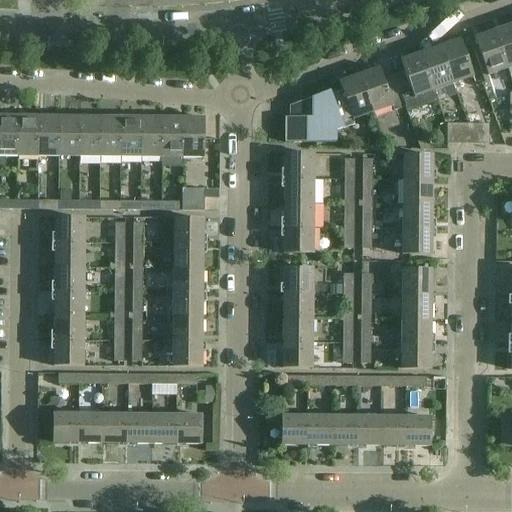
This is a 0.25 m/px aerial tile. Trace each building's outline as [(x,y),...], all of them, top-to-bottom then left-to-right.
[(511,24),(493,31),(507,70),(511,68),(511,24)] [(482,79),(507,70),(493,31),(469,40),(482,79)] [(459,39),(439,46),(453,86),(472,79),(459,39)] [(439,46),(420,53),(434,93),(453,86),(439,46)] [(403,72),(393,76),(404,108),(406,112),(436,101),(434,93),(420,53),(399,61),(403,72)] [(378,68),(358,75),(372,115),(392,108),(393,112),(404,108),(393,76),(382,80),(378,68)] [(329,93),(342,130),(354,126),(352,122),(372,115),(358,75),(338,83),(341,94),(331,97),(329,93)] [(284,119),(284,144),(335,144),(335,133),(342,130),(329,93),(294,106),(294,119),(284,119)] [(0,157),(17,158),(17,117),(0,116),(0,157)] [(37,117),(17,117),(17,158),(37,158),(37,117)] [(37,158),(58,158),(58,117),(37,117),(37,158)] [(58,158),(78,159),(79,117),(58,117),(58,158)] [(78,159),(99,159),(99,118),(79,117),(78,159)] [(99,159),(120,159),(120,118),(99,118),(99,159)] [(120,159),(140,159),(141,118),(120,118),(120,159)] [(140,159),(161,159),(161,118),(141,118),(140,159)] [(161,167),(182,167),(182,159),(182,118),(161,118),(161,159),(161,167)] [(203,119),(182,118),(182,159),(203,160),(203,119)] [(447,125),(447,145),(466,146),(467,126),(447,125)] [(467,126),(466,146),(488,146),(488,126),(467,126)] [(280,172),(280,181),(312,182),(313,157),(283,156),(283,172),(280,172)] [(402,157),(402,182),(431,182),(431,183),(434,183),(434,174),(431,174),(431,157),(402,157)] [(344,160),(343,182),(353,182),(354,160),(344,160)] [(362,161),(362,181),(372,181),(372,161),(362,161)] [(283,191),(283,205),(312,206),(312,182),(280,181),(280,191),(283,191)] [(362,181),(361,206),(372,206),(372,181),(362,181)] [(343,182),(343,206),(353,206),(353,182),(343,182)] [(402,182),(402,206),(431,207),(431,183),(431,182),(402,182)] [(181,190),(181,203),(181,212),(202,212),(203,190),(181,190)] [(0,210),(16,210),(16,202),(0,201),(0,210)] [(16,202),(16,210),(36,211),(36,202),(16,202)] [(36,202),(36,211),(57,211),(57,202),(36,202)] [(57,202),(57,211),(78,211),(78,202),(57,202)] [(78,202),(78,211),(98,211),(98,202),(78,202)] [(98,202),(98,211),(119,211),(120,203),(98,202)] [(120,203),(119,211),(140,212),(140,203),(120,203)] [(140,203),(140,212),(160,212),(160,203),(140,203)] [(160,203),(160,212),(181,212),(181,203),(160,203)] [(280,220),(280,229),(312,230),(312,206),(283,205),(283,220),(280,220)] [(343,206),(343,230),(353,231),(353,206),(343,206)] [(361,206),(361,230),(371,230),(372,206),(361,206)] [(402,206),(401,231),(434,231),(434,221),(431,221),(431,207),(402,206)] [(51,235),(51,245),(83,245),(83,220),(55,219),(54,235),(51,235)] [(173,220),(173,245),(205,246),(206,236),(202,236),(203,221),(173,220)] [(114,224),(114,245),(124,245),(124,224),(114,224)] [(133,224),(132,245),(143,245),(143,224),(133,224)] [(311,255),(312,230),(280,229),(280,239),(283,239),(282,255),(311,255)] [(343,230),(343,251),(353,251),(353,231),(343,230)] [(361,230),(361,251),(371,251),(371,230),(361,230)] [(434,240),(434,231),(401,231),(401,256),(430,256),(431,240),(434,240)] [(54,254),(54,269),(83,269),(83,245),(51,245),(51,254),(54,254)] [(114,245),(114,270),(124,270),(124,245),(114,245)] [(132,245),(132,269),(142,269),(143,245),(132,245)] [(173,245),(172,270),(202,270),(202,255),(205,255),(205,246),(173,245)] [(51,284),(51,293),(83,294),(83,269),(54,269),(54,284),(51,284)] [(132,269),(132,293),(142,294),(142,269),(132,269)] [(114,270),(114,294),(124,294),(124,270),(114,270)] [(172,270),(172,294),(205,294),(205,285),(202,285),(202,270),(172,270)] [(282,297),(282,296),(311,296),(311,271),(282,271),(282,287),(279,287),(279,297),(282,297)] [(401,272),(401,297),(430,297),(430,272),(401,272)] [(343,287),(342,297),(352,297),(353,275),(343,275),(343,287)] [(361,276),(361,296),(371,296),(371,276),(361,276)] [(343,287),(329,287),(329,296),(342,297),(343,287)] [(54,303),(53,317),(82,318),(83,294),(51,293),(51,303),(54,303)] [(132,293),(132,318),(142,318),(142,294),(132,293)] [(114,294),(114,318),(123,318),(124,294),(114,294)] [(172,294),(172,318),(201,319),(202,304),(205,304),(205,294),(172,294)] [(282,297),(282,320),(311,321),(311,296),(282,296),(282,297)] [(361,296),(361,321),(370,321),(371,296),(361,296)] [(342,297),(342,321),(352,321),(352,297),(342,297)] [(401,297),(400,321),(430,321),(430,306),(433,306),(433,297),(430,297),(401,297)] [(50,332),(50,342),(82,342),(82,318),(53,317),(53,332),(50,332)] [(114,318),(113,343),(123,343),(123,318),(114,318)] [(132,318),(132,342),(142,342),(142,318),(132,318)] [(172,318),(171,342),(201,343),(201,342),(201,319),(172,318)] [(282,320),(282,344),(311,345),(311,321),(282,320)] [(342,321),(342,345),(352,345),(352,321),(342,321)] [(361,321),(360,345),(370,345),(370,339),(370,321),(361,321)] [(400,321),(400,345),(433,346),(433,336),(430,336),(430,321),(400,321)] [(53,367),(82,367),(82,342),(50,342),(50,351),(53,351),(53,367)] [(132,342),(131,363),(142,363),(142,342),(132,342)] [(171,368),(201,368),(201,351),(204,351),(204,342),(201,342),(201,343),(171,342),(171,368)] [(113,343),(113,363),(123,363),(123,343),(113,343)] [(281,370),(310,370),(311,345),(282,344),(281,370)] [(342,345),(342,365),(352,365),(352,345),(342,345)] [(360,345),(360,366),(370,366),(370,345),(360,345)] [(400,371),(429,371),(429,355),(433,355),(433,346),(400,345),(400,371)] [(57,375),(57,385),(78,385),(78,375),(57,375)] [(78,375),(78,385),(102,386),(102,375),(78,375)] [(102,375),(102,386),(127,386),(127,375),(102,375)] [(127,375),(127,386),(151,386),(151,376),(127,375)] [(151,376),(151,386),(176,386),(176,376),(151,376)] [(176,376),(176,386),(197,387),(197,376),(176,376)] [(286,377),(286,387),(306,387),(306,378),(286,377)] [(331,378),(306,378),(306,387),(331,388),(331,378)] [(331,378),(331,388),(355,388),(355,378),(331,378)] [(355,378),(355,388),(380,388),(380,378),(355,378)] [(380,378),(380,388),(404,388),(405,378),(380,378)] [(405,378),(404,388),(425,389),(426,379),(405,378)] [(214,388),(205,388),(205,405),(214,405),(214,388)] [(68,447),(77,448),(78,415),(52,415),(52,444),(68,444),(68,447)] [(87,445),(102,445),(102,416),(78,415),(77,448),(87,448),(87,445)] [(117,448),(126,448),(127,416),(102,416),(102,445),(117,445),(117,448)] [(136,445),(150,445),(151,416),(127,416),(126,448),(136,448),(136,445)] [(174,446),(175,446),(175,416),(151,416),(150,445),(174,446)] [(200,417),(175,416),(175,446),(174,446),(174,449),(183,449),(184,446),(200,446),(200,417)] [(511,416),(500,416),(499,448),(511,447),(511,416)] [(305,447),(306,447),(306,418),(281,418),(281,447),(305,447)] [(315,447),(330,447),(331,418),(306,418),(306,447),(305,447),(305,450),(315,450),(315,447)] [(345,450),(355,450),(355,418),(331,418),(330,447),(345,447),(345,450)] [(364,447),(379,447),(379,419),(355,418),(355,450),(364,450),(364,447)] [(394,451),(403,451),(404,419),(379,419),(379,447),(394,448),(394,451)] [(429,419),(404,419),(403,451),(413,451),(413,448),(429,448),(429,419)]
